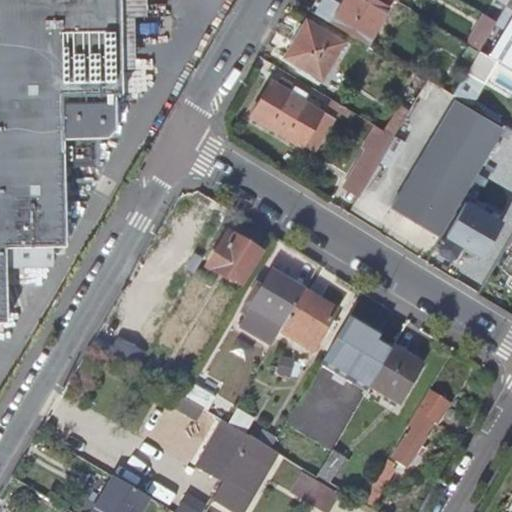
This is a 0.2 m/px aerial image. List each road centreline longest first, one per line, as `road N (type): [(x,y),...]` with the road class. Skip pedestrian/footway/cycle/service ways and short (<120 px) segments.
road 1 (residential): [(184,142),(511,343)]
road 2 (residential): [(184,142),(0,456)]
road 3 (residential): [(267,0),(184,142)]
road 4 (residential): [(511,402),(446,511)]
